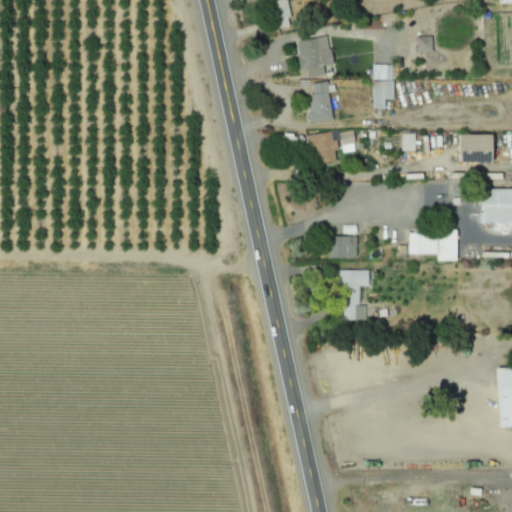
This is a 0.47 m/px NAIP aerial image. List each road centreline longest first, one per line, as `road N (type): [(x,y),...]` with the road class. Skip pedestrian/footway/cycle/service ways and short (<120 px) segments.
road 1 (primary): [(317,511),(205,0)]
road 2 (track): [(265,268),(0,254)]
road 3 (track): [(245,511),(192,295),(192,265)]
